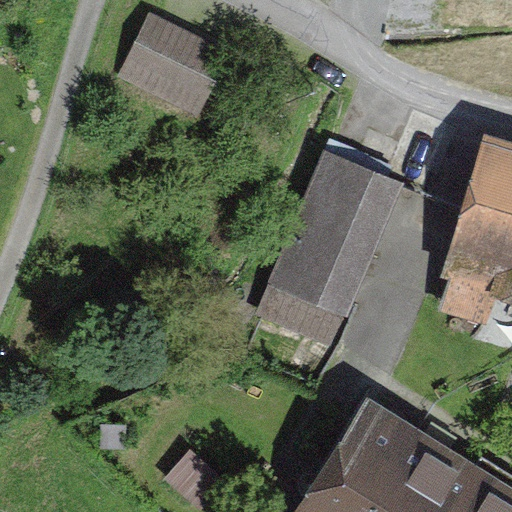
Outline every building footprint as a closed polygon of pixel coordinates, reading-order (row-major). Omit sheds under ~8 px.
[(149,19),(123,70),(194,106),(220,55),(149,19)] [(382,137),(366,138),(359,152),(367,166),(383,166),(391,153),(388,142),(382,137)] [(327,153),(261,312),(324,338),(390,179),(327,153)] [(511,288),(511,162),(484,155),(440,305),(484,318),(494,284),(511,288)] [(368,412),(304,511),(511,511),(511,479),(481,460),(470,477),(368,412)]
